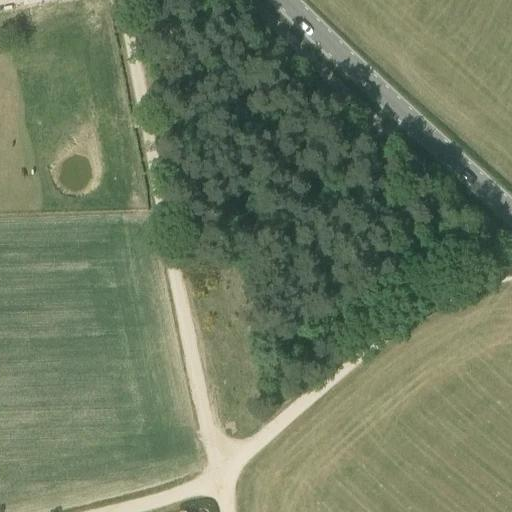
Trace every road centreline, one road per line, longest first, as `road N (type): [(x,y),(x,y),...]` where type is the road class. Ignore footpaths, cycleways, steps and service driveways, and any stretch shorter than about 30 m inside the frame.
road 1 (track): [(87,511),(210,481),(380,325),(511,269)]
road 2 (track): [(217,511),(157,178)]
road 3 (tertiary): [(511,208),(282,0)]
road 4 (track): [(157,178),(123,0)]
